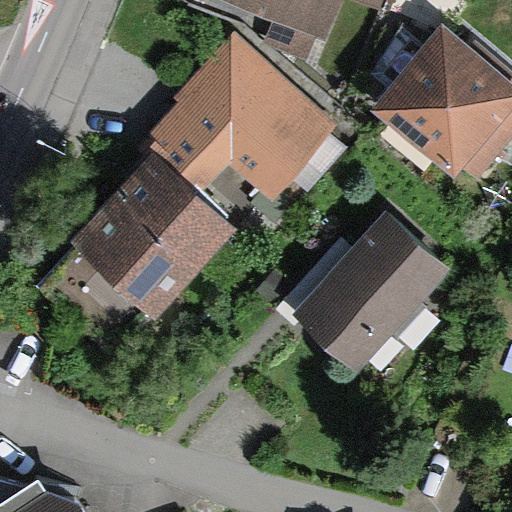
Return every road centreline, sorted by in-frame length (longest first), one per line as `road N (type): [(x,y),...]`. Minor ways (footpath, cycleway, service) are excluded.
road 1 (residential): [(0,414),(357,511)]
road 2 (tertiary): [(59,0),(0,142)]
